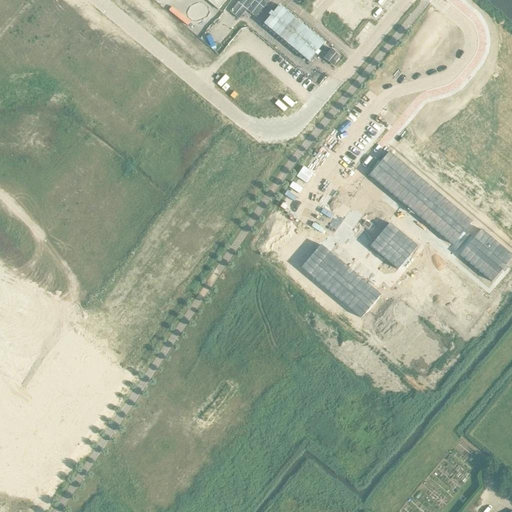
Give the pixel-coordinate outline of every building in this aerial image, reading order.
[(209,0),(221,8),(227,0),(209,0)] [(340,0),(337,0),(330,11),(356,29),(364,17),(340,0)] [(389,152),(369,175),(452,245),(472,222),(389,152)] [(388,224),(369,246),(396,270),(415,247),(388,224)] [(479,231),(458,256),(489,283),(511,258),(479,231)] [(319,245),(300,267),(359,318),(378,295),(319,245)] [(394,303),(373,328),(423,371),(445,345),(394,303)]
